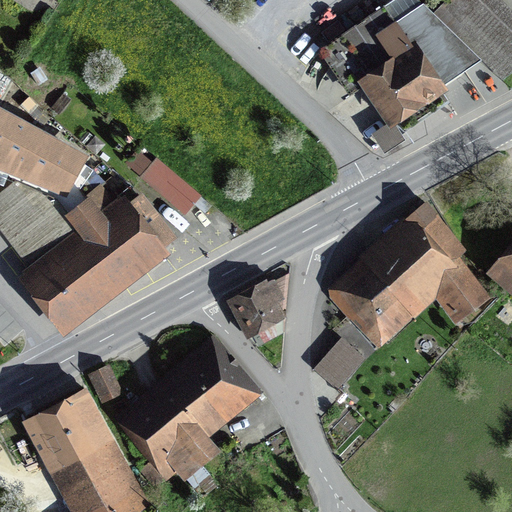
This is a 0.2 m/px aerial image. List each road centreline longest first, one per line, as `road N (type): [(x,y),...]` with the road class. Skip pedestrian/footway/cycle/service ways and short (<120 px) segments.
road 1 (residential): [(381,190),(191,0)]
road 2 (primary): [(0,395),(186,294)]
road 3 (residential): [(296,402),(298,319),(318,223)]
road 4 (residential): [(296,402),(186,294)]
road 5 (primary): [(186,294),(318,223)]
road 6 (primary): [(381,190),(511,120)]
road 7 (residential): [(348,511),(311,449),(296,402)]
